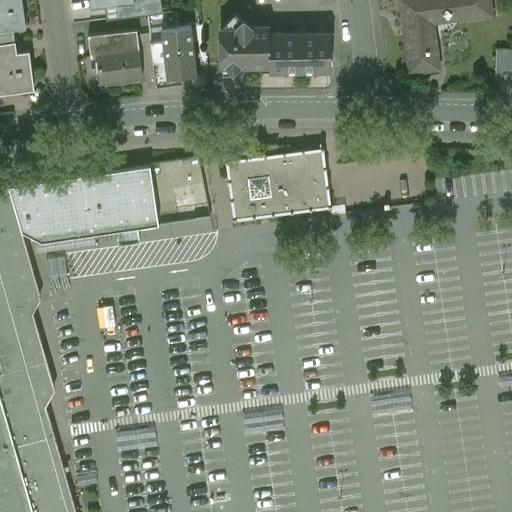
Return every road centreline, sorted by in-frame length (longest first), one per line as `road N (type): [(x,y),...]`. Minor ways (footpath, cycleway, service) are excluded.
road 1 (residential): [(370,109),(67,122)]
road 2 (residential): [(511,112),(370,109)]
road 3 (residential): [(52,0),(67,122)]
